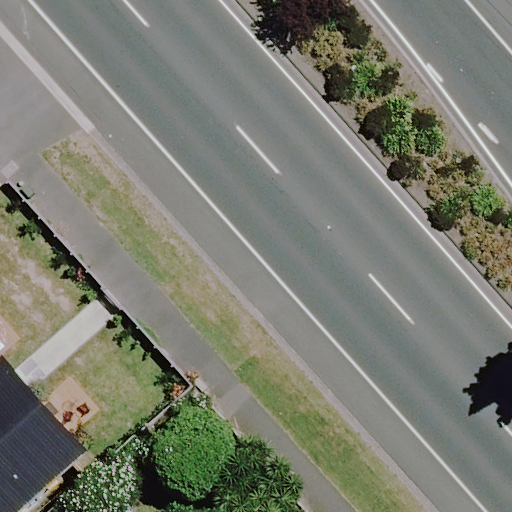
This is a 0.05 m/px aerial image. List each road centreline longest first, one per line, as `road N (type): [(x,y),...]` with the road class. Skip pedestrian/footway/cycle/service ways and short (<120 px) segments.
road 1 (trunk): [(511,428),(131,0)]
road 2 (trunk): [(410,0),(511,122)]
